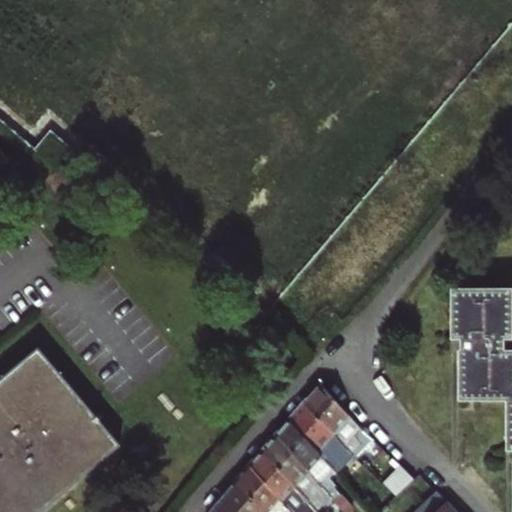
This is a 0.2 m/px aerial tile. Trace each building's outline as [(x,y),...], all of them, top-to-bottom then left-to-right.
[(0,169),(13,160),(0,142),(0,169)] [(506,293),(446,293),(447,355),(454,356),(455,403),(503,404),(504,465),(509,465),(509,511),(511,511),(511,352),(500,353),(500,341),(507,341),(506,293)] [(0,511),(60,511),(125,449),(34,358),(0,392),(0,511)] [(318,389),(301,408),(345,457),(351,463),(369,447),(318,389)] [(286,425),(328,473),(345,457),(301,408),(286,425)] [(333,478),(328,473),(286,425),(272,441),(318,492),(335,511),(348,511),(325,486),(333,478)] [(329,511),(315,496),(318,492),(272,441),(259,455),(309,511),(329,511)] [(282,511),(309,511),(259,455),(246,470),(282,511)] [(282,511),(246,470),(231,487),(253,511),(282,511)] [(373,489),(386,504),(405,487),(391,472),(373,489)] [(253,511),(231,487),(208,511),(253,511)] [(456,511),(436,491),(414,511),(456,511)] [(364,500),(358,506),(362,511),(368,511),(371,509),(364,500)]
